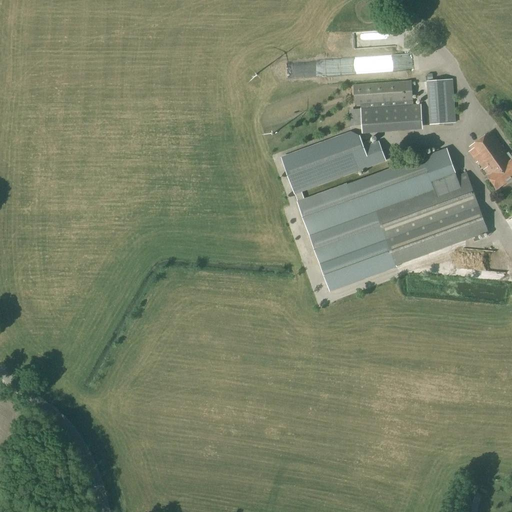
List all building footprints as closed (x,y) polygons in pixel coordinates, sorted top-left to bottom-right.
[(370,20),(345,22),(349,71),(351,71),(352,82),(389,80),(388,68),(397,67),(396,61),(404,61),(403,46),(388,48),(388,54),(367,56),(365,39),(377,38),(376,25),(371,25),(370,20)] [(456,124),(453,80),(427,82),(430,125),(456,124)] [(412,104),(411,82),(353,86),(355,106),(360,106),(362,126),(422,122),(421,106),(413,106),(413,104),(412,104)] [(362,125),(361,113),(351,114),(352,126),(362,125)] [(508,153),(492,131),(469,147),(489,176),(488,177),(497,190),(511,179),(511,157),(509,153),(508,153)] [(298,201),(305,199),(302,192),(386,162),(379,142),(364,147),(360,136),(351,132),(282,157),(295,194),(296,194),(298,201)] [(446,147),(418,157),(409,160),(305,199),(298,201),(297,202),(320,267),(331,294),(397,270),(396,265),(488,232),(467,174),(439,184),(441,189),(435,191),(432,183),(456,174),(454,170),(446,147)] [(477,511),(483,495),(468,491),(467,496),(468,496),(464,508),(463,507),(461,511),(477,511)]
